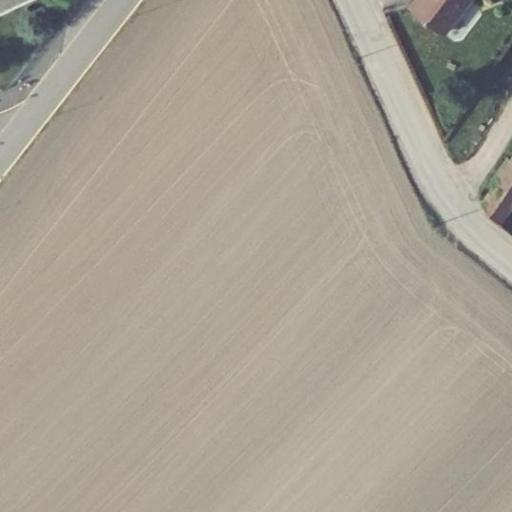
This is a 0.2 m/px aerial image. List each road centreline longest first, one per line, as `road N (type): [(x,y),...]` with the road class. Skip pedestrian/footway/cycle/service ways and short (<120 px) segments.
road 1 (residential): [(353,0),(445,193),(511,255)]
road 2 (residential): [(0,158),(122,0)]
